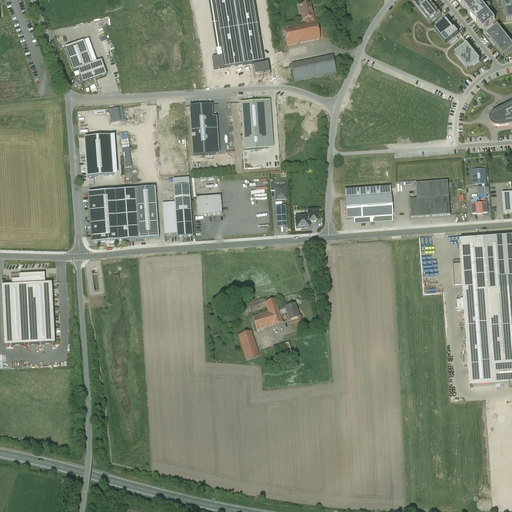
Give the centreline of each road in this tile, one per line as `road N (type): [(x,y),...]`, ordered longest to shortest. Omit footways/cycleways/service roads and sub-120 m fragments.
road 1 (residential): [(338,106),(283,88),(67,99)]
road 2 (unclassified): [(78,256),(89,440),(79,511)]
road 3 (residential): [(331,238),(78,256)]
road 4 (primary): [(243,511),(0,453)]
road 5 (residential): [(511,225),(331,238)]
road 6 (residential): [(78,256),(67,99)]
road 7 (residential): [(338,106),(331,238)]
road 8 (residential): [(392,0),(368,33),(338,106)]
